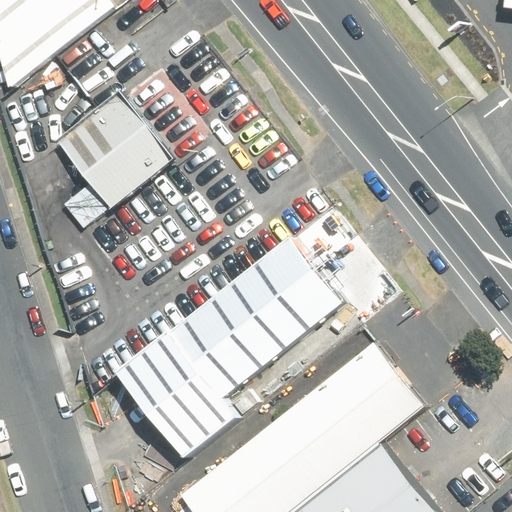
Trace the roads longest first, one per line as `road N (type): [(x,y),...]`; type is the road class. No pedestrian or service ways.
road 1 (primary): [(294,0),(511,272)]
road 2 (unclassified): [(68,511),(0,291)]
